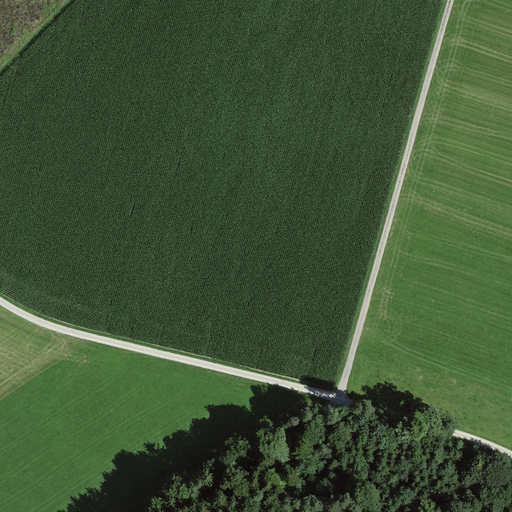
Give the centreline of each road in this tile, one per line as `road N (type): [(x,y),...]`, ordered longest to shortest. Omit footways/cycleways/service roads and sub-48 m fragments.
road 1 (track): [(447,0),(339,397),(259,437),(152,511)]
road 2 (track): [(511,458),(339,397),(50,326),(0,299)]
